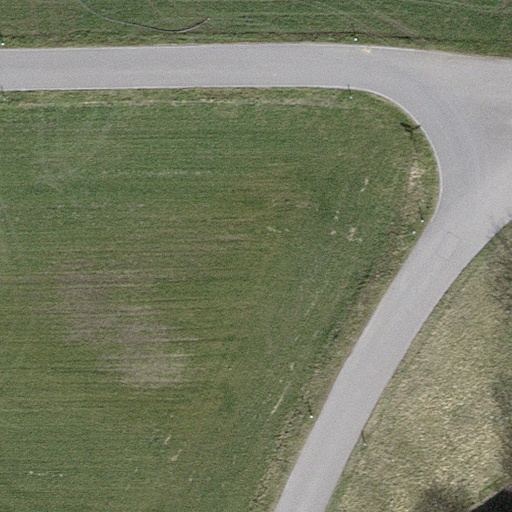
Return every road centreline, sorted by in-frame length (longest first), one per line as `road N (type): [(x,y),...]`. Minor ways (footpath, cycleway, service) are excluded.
road 1 (tertiary): [(0,70),(343,68),(417,77),(502,114)]
road 2 (tertiary): [(502,114),(501,185),(432,262),(306,511)]
